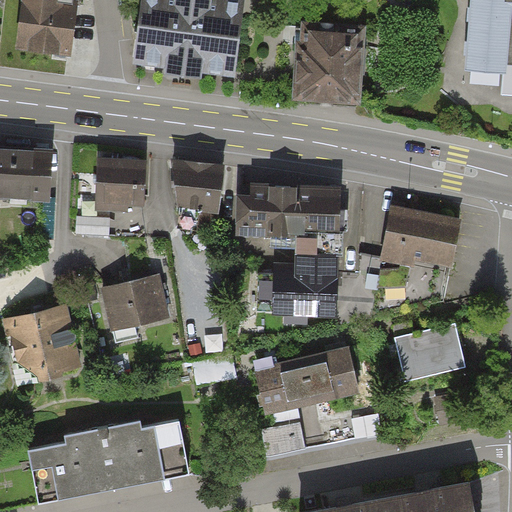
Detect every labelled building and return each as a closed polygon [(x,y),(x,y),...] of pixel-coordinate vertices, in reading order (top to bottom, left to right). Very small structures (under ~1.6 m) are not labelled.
[(25,0),(20,45),(68,51),(74,3),(80,4),(79,0),(25,0)] [(137,0),(129,61),(228,74),(237,4),(207,0),(137,0)] [(511,0),(470,0),(466,59),(511,62),(511,0)] [(360,99),(361,32),(294,31),(294,99),(360,99)] [(52,144),(0,140),(0,195),(48,199),(52,144)] [(141,210),(145,169),(93,164),(89,205),(141,210)] [(220,214),(226,171),(170,165),(165,207),(220,214)] [(341,189),(248,185),(247,198),(231,197),(229,234),(266,235),(266,228),(285,229),(283,265),(270,265),(267,318),(334,321),(341,189)] [(452,270),(461,226),(386,210),(376,254),(452,270)] [(155,278),(99,290),(107,329),(163,317),(155,278)] [(62,308),(2,319),(15,383),(74,372),(62,308)] [(461,368),(451,324),(393,337),(402,380),(461,368)] [(303,448),(300,436),(300,405),(359,390),(348,346),(244,372),(255,416),(277,410),(277,427),(259,431),(265,456),(303,448)] [(198,356),(199,378),(240,376),(238,353),(198,356)] [(15,451),(24,499),(178,469),(168,421),(130,429),(128,420),(51,434),(53,444),(15,451)] [(477,511),(473,484),(319,511),(477,511)]
